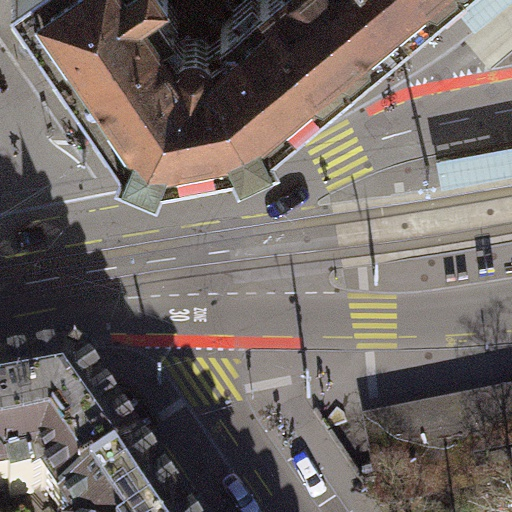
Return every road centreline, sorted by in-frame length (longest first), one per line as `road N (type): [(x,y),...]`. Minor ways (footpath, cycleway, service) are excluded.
road 1 (secondary): [(511,111),(386,139),(340,158),(284,185),(187,257)]
road 2 (secondary): [(187,257),(308,301),(370,312),(511,302)]
road 3 (tertiary): [(187,257),(204,364),(298,511)]
road 4 (residential): [(61,277),(44,198),(0,105)]
road 5 (secondary): [(187,257),(61,277)]
